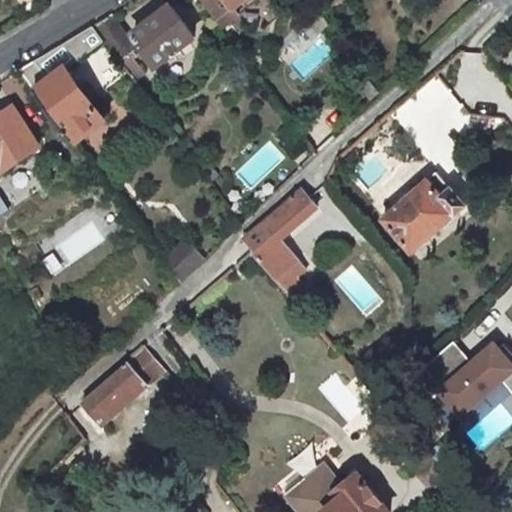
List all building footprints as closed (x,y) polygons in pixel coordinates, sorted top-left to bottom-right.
[(200,0),(220,27),(238,13),(232,5),(239,0),(200,0)] [(192,37),(171,7),(157,18),(153,13),(143,20),(147,25),(134,35),(156,64),(192,37)] [(105,43),(134,81),(144,74),(129,53),(136,48),(112,15),(92,26),(105,43)] [(91,53),(105,43),(92,26),(78,35),(91,53)] [(105,118),(69,68),(91,53),(78,35),(20,70),(74,143),(105,118)] [(10,107),(0,113),(0,169),(36,145),(10,107)] [(382,220),(412,254),(466,206),(436,173),(382,220)] [(307,270),(280,238),(315,207),(300,189),(242,240),(257,258),(265,252),(284,275),(290,271),(297,279),(307,270)] [(178,283),(202,261),(186,241),(163,263),(178,283)] [(304,289),(297,279),(290,271),(284,275),(265,252),(257,258),(292,299),(304,289)] [(499,379),(511,394),(511,356),(500,343),(495,347),(491,342),(469,362),(451,342),(412,376),(431,397),(437,391),(458,414),(499,379)] [(82,404),(102,427),(164,372),(142,346),(130,356),(129,363),(82,404)] [(406,438),(402,434),(388,446),(391,450),(406,438)] [(446,480),(408,436),(406,438),(391,450),(385,454),(413,489),(423,481),(432,492),(446,480)] [(383,511),(357,477),(340,489),(322,466),(304,480),(303,478),(282,494),(295,511),(383,511)]
